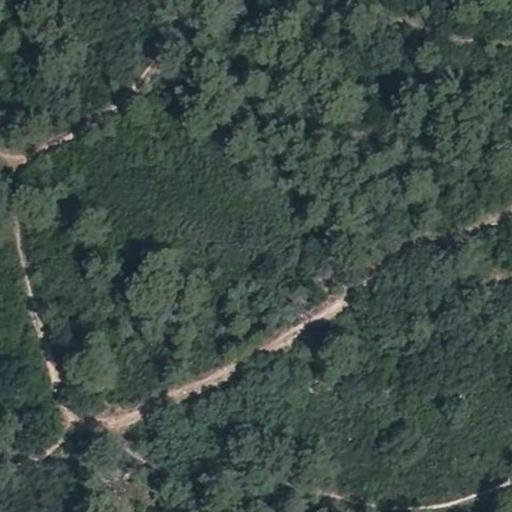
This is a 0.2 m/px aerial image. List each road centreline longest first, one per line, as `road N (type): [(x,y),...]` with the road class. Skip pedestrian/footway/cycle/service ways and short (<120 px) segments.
road 1 (track): [(76,424),(42,354),(18,238),(17,178),(45,147),(112,113),(213,0)]
road 2 (track): [(511,213),(418,253),(251,359),(138,413),(76,424)]
